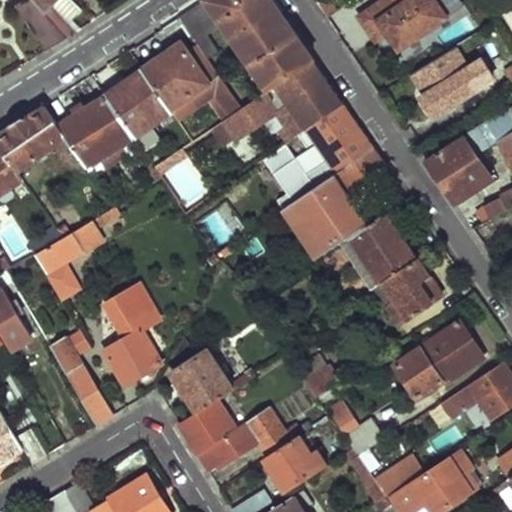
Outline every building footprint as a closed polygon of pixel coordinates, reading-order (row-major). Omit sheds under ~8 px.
[(33,0),(68,40),(73,37),(78,33),(55,6),(61,0),(33,0)] [(226,24),(273,91),(318,62),(294,28),(274,0),(205,0),(180,17),(206,51),(210,57),(220,51),(208,34),(226,24)] [(385,22),(394,35),(401,46),(447,16),(436,0),(382,0),(360,14),(371,31),(385,22)] [(371,31),(379,43),(394,35),(385,22),(371,31)] [(188,49),(184,43),(165,56),(169,61),(188,49)] [(415,72),(428,92),(423,96),(435,114),(496,76),(489,67),(474,76),(456,46),(415,72)] [(210,83),(195,59),(188,49),(169,61),(165,56),(146,69),(174,108),(210,83)] [(247,108),(210,57),(206,51),(195,59),(210,83),(217,93),(233,117),(247,108)] [(233,117),(217,129),(229,146),(280,113),(289,127),(283,131),(291,143),(297,139),(348,105),(318,62),(273,91),(247,108),(233,117)] [(106,95),(136,137),(176,111),(174,108),(146,69),(106,95)] [(217,93),(210,83),(174,108),(176,111),(181,118),(217,93)] [(69,139),(89,167),(136,137),(106,95),(59,125),(69,139)] [(0,145),(1,148),(17,170),(69,139),(59,125),(44,104),(18,119),(0,130),(0,145)] [(348,105),(297,139),(305,151),(317,142),(330,160),(317,168),(320,173),(295,190),(301,199),(378,148),(364,129),(348,105)] [(511,190),(485,205),(486,206),(468,218),(474,228),(511,207),(511,107),(427,160),(434,169),(453,196),(457,202),(494,176),(478,153),(500,141),(511,163),(511,190)] [(0,148),(0,193),(23,178),(17,170),(1,148),(0,148)] [(285,209),(320,257),(369,224),(349,194),(390,167),(378,148),(301,199),(285,209)] [(38,254),(65,301),(82,291),(66,266),(105,245),(94,224),(66,239),(38,254)] [(30,241),(38,254),(66,239),(56,226),(30,241)] [(390,302),(403,323),(445,295),(420,258),(388,280),(398,297),(390,302)] [(107,350),(127,386),(163,363),(144,328),(159,319),(138,282),(105,303),(125,338),(107,350)] [(0,291),(0,328),(13,351),(32,339),(3,290),(0,291)] [(397,365),(419,399),(444,382),(447,386),(487,360),(461,320),(422,346),(424,348),(397,365)] [(51,347),(98,426),(106,421),(114,416),(78,354),(92,346),(81,328),(51,347)] [(186,337),(174,359),(177,363),(196,352),(186,337)] [(174,374),(198,411),(220,398),(257,375),(253,369),(233,382),(211,348),(174,374)] [(297,369),(306,381),(330,366),(321,353),(297,369)] [(445,403),(454,418),(481,401),(493,420),(511,407),(511,369),(507,362),(445,403)] [(307,383),(318,398),(343,381),(333,364),(330,366),(306,381),(307,383)] [(190,439),(199,454),(239,428),(220,398),(198,411),(180,423),(190,439)] [(347,440),(354,450),(358,456),(385,438),(375,422),(365,428),(344,400),(333,408),(352,436),(347,440)] [(239,428),(199,454),(206,465),(211,473),(263,441),(272,456),(303,436),(308,433),(302,425),(291,431),(273,405),(239,428)] [(0,461),(25,447),(18,436),(0,406),(0,461)] [(333,429),(328,421),(314,430),(319,438),(333,429)] [(25,447),(34,464),(48,456),(31,428),(18,436),(25,447)] [(440,449),(460,441),(455,429),(435,438),(440,449)] [(267,459),(288,492),(331,464),(318,443),(310,448),(303,436),(272,456),(267,459)] [(462,451),(394,497),(403,511),(411,511),(428,501),(435,511),(441,511),(481,486),(482,481),(462,451)] [(511,474),(511,455),(503,461),(511,474)] [(371,474),(388,497),(426,471),(416,457),(386,476),(380,468),(371,474)] [(115,511),(117,511),(171,511),(148,474),(97,505),(80,480),(65,489),(79,511),(88,511),(91,510),(92,511),(115,511)] [(511,486),(511,479),(496,491),(500,495),(511,486)] [(233,509),(235,511),(256,511),(275,500),(267,488),(233,509)] [(49,499),(56,511),(79,511),(65,489),(57,495),(49,499)] [(273,511),(308,511),(302,502),(311,497),(306,491),(273,511)]
